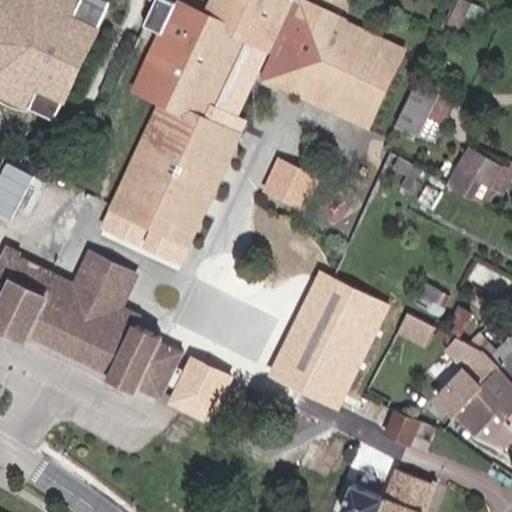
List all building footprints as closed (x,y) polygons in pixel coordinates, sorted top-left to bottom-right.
[(54,134),(108,17),(83,6),(83,7),(67,0),(0,0),(0,116),(6,120),(10,113),(30,122),(54,134)] [(111,10),(90,0),(85,0),(83,6),(108,17),(111,10)] [(215,0),(205,24),(164,8),(152,34),(165,39),(141,93),(166,106),(126,193),(152,207),(236,39),(244,42),(264,52),(266,49),(290,0),(288,0),(215,0)] [(283,42),(301,5),(290,0),(266,49),(278,54),(283,42)] [(146,30),(152,34),(164,8),(158,5),(146,30)] [(309,71),(335,82),(358,37),(345,31),(347,26),(301,5),(283,42),(315,57),(309,71)] [(391,50),(358,37),(335,82),(321,112),(355,129),(391,50)] [(152,207),(195,230),(235,138),(208,124),(244,42),(236,39),(152,207)] [(295,101),(309,71),(315,57),(283,42),(278,54),(261,90),(293,106),(295,101)] [(391,50),(355,129),(363,133),(400,54),(391,50)] [(295,101),(321,112),(335,82),(309,71),(295,101)] [(421,136),(442,92),(419,82),(398,127),(421,136)] [(54,134),(30,122),(27,130),(51,141),(54,134)] [(317,174),(277,156),(261,191),(301,209),(317,174)] [(485,205),(502,168),(474,156),(459,190),(485,205)] [(0,180),(0,209),(18,218),(39,173),(10,159),(0,180)] [(152,207),(126,193),(116,212),(188,246),(195,230),(152,207)] [(0,312),(0,313),(0,330),(27,341),(31,336),(79,359),(113,375),(110,381),(136,392),(140,387),(162,398),(185,353),(161,342),(161,338),(136,326),(130,336),(50,300),(60,281),(24,265),(27,259),(12,252),(0,274),(0,312)] [(123,309),(139,274),(96,254),(79,289),(123,309)] [(392,303),(316,266),(263,376),(339,413),(392,303)] [(130,336),(136,326),(141,317),(123,309),(79,289),(60,281),(50,300),(130,336)] [(192,311),(180,339),(235,364),(248,335),(192,311)] [(431,343),(440,324),(411,311),(403,330),(431,343)] [(489,350),(508,369),(511,364),(511,356),(497,343),(489,350)] [(443,395),(460,415),(508,369),(489,350),(443,395)] [(235,378),(190,356),(167,403),(211,425),(235,378)] [(508,449),(511,444),(511,372),(508,369),(460,415),(480,434),(497,445),(508,449)] [(422,406),(427,412),(434,403),(430,399),(422,406)] [(433,443),(441,432),(434,426),(384,406),(375,427),(413,443),(417,436),(433,443)] [(425,511),(436,485),(400,471),(388,499),(354,485),(343,511),(425,511)]
